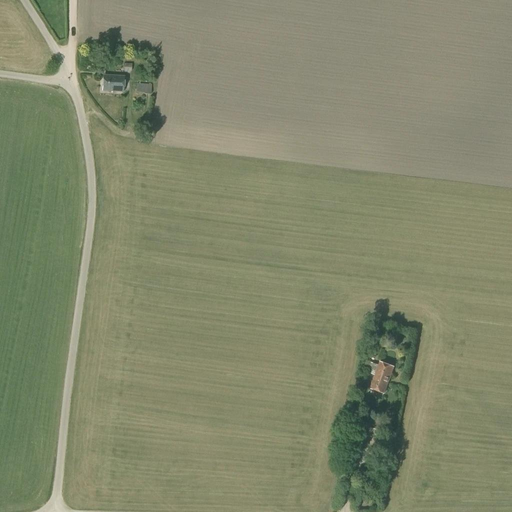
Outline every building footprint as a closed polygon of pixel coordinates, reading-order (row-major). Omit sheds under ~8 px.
[(123,92),(124,76),(102,75),(102,91),(123,92)] [(150,95),(151,85),(137,84),(136,93),(144,93),(144,94),(150,95)] [(362,370),(375,375),(374,375),(389,380),(393,366),(379,361),(378,365),(366,361),(362,370)] [(384,393),(389,380),(374,375),(370,388),(384,393)] [(354,461),(363,414),(354,412),(344,459),(354,461)] [(387,432),(390,422),(369,417),(366,427),(387,432)]
